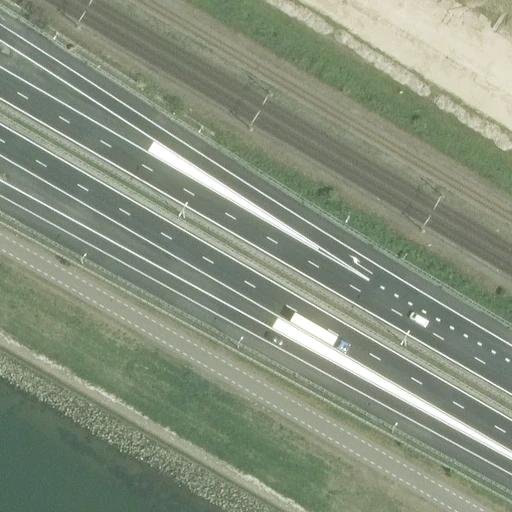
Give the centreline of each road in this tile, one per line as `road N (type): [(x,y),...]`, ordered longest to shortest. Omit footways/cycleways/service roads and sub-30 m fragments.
road 1 (motorway): [(0,141),(511,437)]
road 2 (motorway): [(0,189),(268,335),(511,454)]
road 3 (unclassified): [(467,511),(0,242)]
road 4 (motorway): [(362,292),(159,137),(0,35)]
road 5 (motorway): [(362,292),(0,83)]
road 6 (motorway): [(511,379),(362,292)]
